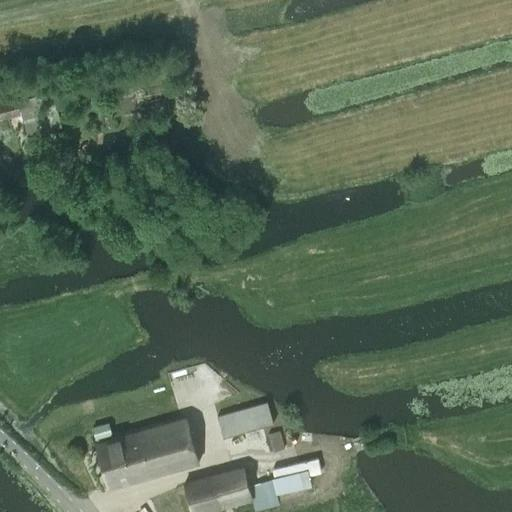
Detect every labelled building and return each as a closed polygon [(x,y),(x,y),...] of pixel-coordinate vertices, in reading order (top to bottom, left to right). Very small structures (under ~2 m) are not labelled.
[(22,115),(26,134),(61,126),(52,92),(18,100),(17,98),(0,101),(0,117),(1,120),(22,115)] [(266,402),(216,416),(222,437),(272,423),(266,402)] [(110,489),(198,465),(186,420),(98,444),(110,489)] [(268,433),(273,451),(284,448),(279,430),(268,433)] [(276,494),(295,488),(310,484),(307,470),(249,486),(244,468),(183,485),(190,511),(210,511),(252,500),(255,511),(279,504),(276,494)]
